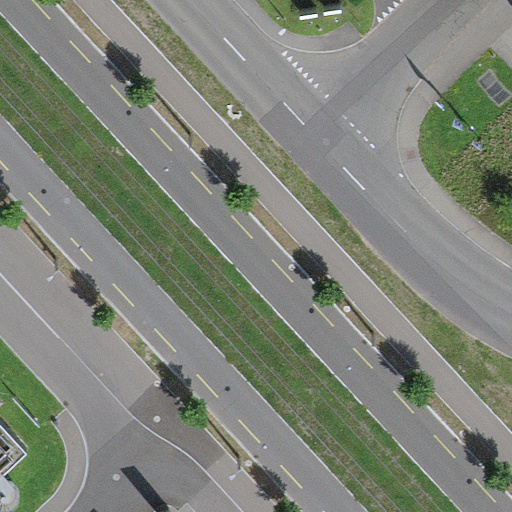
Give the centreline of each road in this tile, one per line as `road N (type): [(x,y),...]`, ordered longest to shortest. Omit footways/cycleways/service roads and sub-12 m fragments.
road 1 (primary): [(495,511),(18,0)]
road 2 (primary): [(0,138),(344,511)]
road 3 (unclassified): [(511,304),(412,232),(192,0)]
road 4 (residential): [(0,301),(117,430),(125,452),(94,511)]
